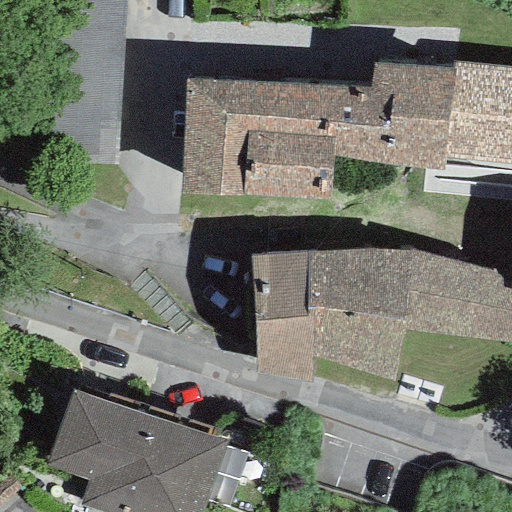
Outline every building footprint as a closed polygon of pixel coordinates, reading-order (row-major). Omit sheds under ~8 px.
[(65,0),(59,62),(116,69),(123,0),(65,0)] [(336,86),(333,156),(443,171),(445,159),(511,165),(511,68),(452,62),(451,69),(373,63),(370,88),(336,86)] [(186,81),(179,195),(243,196),(328,200),(333,156),(336,86),(186,81)] [(365,250),(249,258),(256,375),(309,381),(311,357),(392,383),(403,330),(511,343),(511,292),(509,291),(511,275),(411,251),(365,250)] [(99,511),(200,511),(225,442),(71,389),(44,467),(87,482),(79,505),(99,511)]
